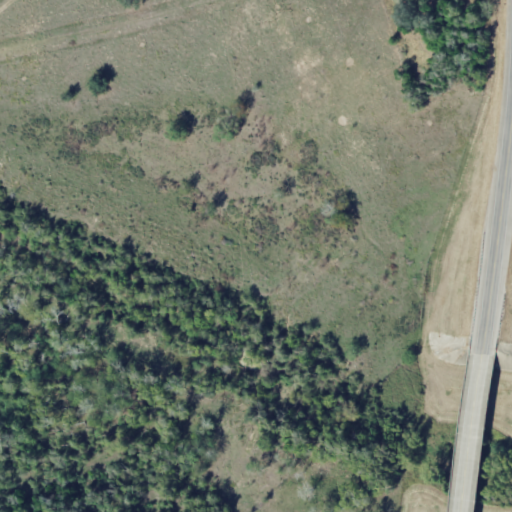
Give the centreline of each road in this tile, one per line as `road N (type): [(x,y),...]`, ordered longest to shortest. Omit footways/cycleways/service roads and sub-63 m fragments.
road 1 (primary): [(511,118),(487,354)]
road 2 (primary): [(487,354),(465,511)]
